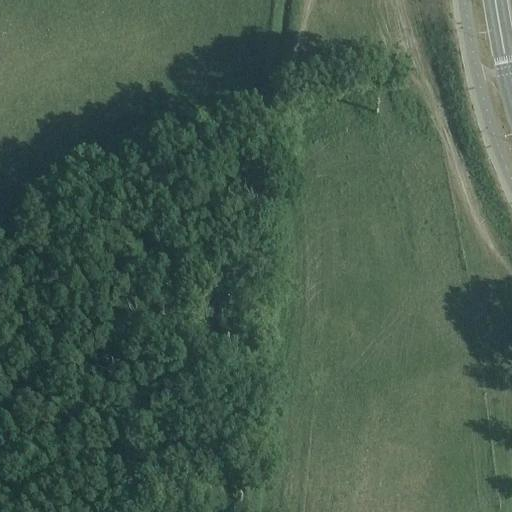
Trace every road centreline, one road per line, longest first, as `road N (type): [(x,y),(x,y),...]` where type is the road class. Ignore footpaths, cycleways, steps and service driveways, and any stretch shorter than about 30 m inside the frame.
road 1 (track): [(0,489),(21,467),(26,312),(34,287),(234,189)]
road 2 (track): [(234,189),(234,224),(218,272),(215,350),(229,440),(225,511)]
road 3 (track): [(310,0),(281,103),(234,189)]
